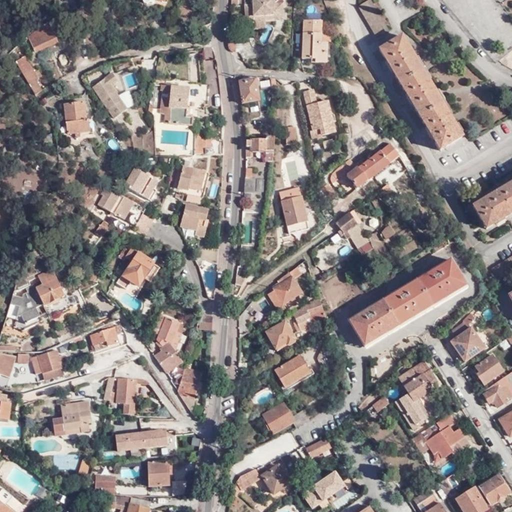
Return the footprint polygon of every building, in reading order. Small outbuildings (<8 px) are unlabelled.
[(274,4),(273,0),(252,0),(252,4),(245,4),(245,21),(265,21),(283,20),(282,4),(274,4)] [(378,40),(389,33),(371,1),(360,8),(378,40)] [(312,62),(327,62),(328,42),(322,42),(322,34),(322,20),(304,19),(303,58),(312,58),(312,62)] [(265,21),(245,21),(245,27),(253,27),(253,31),(265,30),(265,21)] [(36,35),(31,37),(29,39),(37,56),(42,54),(58,47),(52,34),(58,32),(55,25),(51,28),(46,30),(36,35)] [(328,42),(327,62),(331,62),(331,34),(322,34),(322,42),(328,42)] [(441,151),(464,138),(403,36),(380,49),(386,60),(386,61),(392,73),(394,73),(407,95),(407,96),(413,107),(414,106),(428,129),(427,131),(433,141),(435,141),(441,151)] [(58,47),(42,54),(45,61),(61,53),(58,47)] [(24,59),(15,64),(36,98),(38,96),(32,84),(37,82),(24,59)] [(110,85),(112,83),(117,79),(111,72),(92,87),(115,117),(127,108),(114,90),(110,85)] [(241,80),(243,100),(259,98),(257,78),(251,78),(241,80)] [(74,98),(70,82),(63,87),(65,100),(74,98)] [(160,111),(164,112),(169,114),(169,119),(172,118),(187,118),(190,118),(192,119),(193,116),(186,115),(189,86),(161,83),(160,88),(162,88),(160,111)] [(134,104),(128,89),(121,92),(126,106),(134,104)] [(318,104),(314,91),(305,92),(314,130),(321,129),(323,135),(335,132),(328,101),(318,104)] [(84,118),(83,101),(64,103),(67,132),(88,130),(86,118),(84,118)] [(263,123),(264,134),(275,133),(274,122),(263,123)] [(297,128),(287,128),(288,145),(296,145),(297,128)] [(209,138),(202,140),(203,148),(211,147),(209,138)] [(254,149),(266,150),(265,161),(273,161),(274,153),(276,138),(266,139),(265,140),(247,140),(247,142),(247,155),(253,155),(254,149)] [(223,155),(224,140),(211,140),(211,149),(205,149),(205,156),(223,155)] [(388,163),(398,155),(389,144),(358,169),(357,168),(356,169),(349,160),(339,166),(331,172),(330,175),(329,177),(329,179),(331,183),(344,173),(356,188),(380,170),(385,165),(388,163)] [(385,176),(393,170),(388,163),(385,165),(380,170),(385,176)] [(182,165),(181,168),(180,172),(175,189),(202,196),(203,193),(205,193),(208,181),(206,180),(208,172),(182,165)] [(154,186),(156,187),(159,181),(134,167),(125,184),(130,187),(148,196),(154,186)] [(337,195),(328,183),(320,189),(321,191),(329,202),(337,195)] [(392,192),(386,184),(375,193),(380,201),(392,192)] [(489,228),(511,214),(511,184),(476,206),(489,228)] [(145,235),(152,220),(153,218),(142,214),(145,208),(106,186),(102,194),(104,196),(99,205),(136,226),(134,230),(145,235)] [(158,189),(156,187),(154,186),(148,196),(152,199),(158,189)] [(290,233),(309,228),(299,190),(293,192),(294,195),(290,196),(290,197),(287,198),(288,200),(282,202),(290,233)] [(203,225),(205,218),(208,208),(185,203),(180,225),(196,229),(195,233),(204,235),(207,225),(203,225)] [(368,242),(357,224),(362,221),(354,210),(337,224),(344,233),(343,234),(347,239),(350,237),(358,249),(368,242)] [(102,221),(94,232),(101,237),(109,226),(104,221),(103,222),(102,221)] [(384,241),(395,233),(389,224),(378,232),(384,241)] [(132,280),(140,285),(144,277),(150,281),(159,267),(130,248),(129,250),(124,246),(117,256),(124,260),(127,256),(132,260),(125,271),(124,271),(117,282),(126,288),(132,280)] [(511,273),(511,257),(493,269),(500,281),(511,273)] [(299,268),(307,262),(306,259),(297,266),(298,268),(299,268)] [(368,266),(365,260),(360,263),(364,269),(368,266)] [(365,348),(460,291),(451,277),(458,273),(451,261),(350,321),(365,348)] [(388,273),(381,261),(370,268),(379,281),(388,273)] [(311,274),(307,262),(299,268),(298,268),(301,272),(300,273),(302,278),(311,274)] [(378,282),(368,266),(364,269),(373,285),(378,282)] [(28,291),(23,294),(22,297),(13,294),(12,299),(7,316),(16,318),(17,316),(20,314),(24,322),(39,314),(36,307),(64,293),(52,269),(38,276),(40,280),(33,283),(34,284),(26,288),(28,291)] [(460,291),(467,287),(458,273),(451,277),(460,291)] [(243,287),(247,278),(237,275),(237,285),(243,287)] [(302,292),(292,275),(274,287),(274,288),(268,292),(274,300),(272,301),(276,307),(283,303),(284,304),(302,292)] [(468,290),(467,287),(460,291),(365,348),(367,350),(468,290)] [(305,307),(311,304),(320,301),(319,298),(311,301),(303,305),(304,307),(292,313),(293,315),(294,314),(306,308),(305,307)] [(311,322),(325,317),(323,311),(320,301),(311,304),(305,307),(306,308),(294,314),(293,315),(301,330),(310,326),(307,320),(309,318),(311,322)] [(175,350),(182,333),(176,331),(180,322),(160,314),(152,334),(163,347),(159,350),(160,351),(154,355),(165,373),(183,362),(175,350)] [(213,331),(214,317),(202,315),(200,329),(213,331)] [(476,321),(472,316),(464,321),(465,322),(452,331),(457,339),(450,342),(465,363),(485,349),(472,330),(471,331),(469,327),(476,321)] [(285,320),(275,325),(277,328),(268,333),(278,351),(296,341),(285,320)] [(94,347),(98,345),(106,342),(108,347),(118,344),(112,328),(91,335),(94,347)] [(132,354),(128,349),(119,358),(123,363),(132,354)] [(62,368),(57,351),(38,356),(43,373),(62,368)] [(338,361),(334,353),(320,359),(324,368),(338,361)] [(485,384),(503,372),(493,356),(477,368),(480,374),(478,375),(485,384)] [(310,374),(301,357),(275,371),(286,388),(310,374)] [(393,401),(411,429),(426,420),(414,400),(432,389),(430,385),(437,381),(424,361),(401,375),(403,378),(399,381),(407,393),(393,401)] [(177,391),(193,414),(197,399),(193,398),(200,372),(189,369),(191,363),(187,362),(185,368),(182,375),(179,384),(177,391)] [(333,384),(345,377),(341,368),(327,376),(333,384)] [(178,373),(174,383),(179,384),(182,375),(178,373)] [(511,373),(482,394),(490,404),(494,402),(498,408),(511,398),(511,387),(510,390),(506,382),(511,377),(511,373)] [(114,379),(115,377),(111,376),(111,380),(109,380),(106,391),(111,392),(114,379)] [(137,380),(119,379),(117,403),(126,404),(124,415),(136,415),(137,380)] [(458,411),(462,407),(453,393),(450,398),(458,411)] [(0,419),(9,420),(11,404),(7,403),(8,395),(0,394),(0,419)] [(390,405),(385,398),(373,406),(377,413),(390,405)] [(295,422),(292,418),(283,400),(274,404),(276,408),(263,416),(267,422),(265,423),(269,431),(271,431),(273,434),(293,423),(295,422)] [(87,419),(90,419),(87,403),(60,407),(63,430),(78,428),(79,433),(88,432),(87,424),(87,419)] [(511,409),(509,412),(510,414),(500,421),(511,436),(511,435),(511,409)] [(296,428),(310,421),(305,411),(292,418),(295,422),(293,423),(296,428)] [(427,443),(430,449),(434,455),(438,452),(443,459),(453,453),(455,456),(470,445),(459,430),(454,434),(450,428),(456,424),(450,416),(412,440),(415,446),(422,441),(424,444),(427,443)] [(115,449),(167,445),(165,428),(114,431),(115,449)] [(312,459),(331,449),(326,439),(307,449),(312,459)] [(415,446),(421,455),(430,449),(427,443),(424,444),(422,441),(415,446)] [(438,452),(434,455),(433,455),(438,462),(443,459),(438,452)] [(485,453),(464,468),(465,469),(468,474),(490,460),(486,455),(485,453)] [(171,472),(171,462),(148,463),(149,487),(169,487),(169,472),(171,472)] [(257,470),(262,480),(264,479),(263,477),(270,473),(265,466),(257,470)] [(264,479),(275,495),(291,485),(279,467),(270,473),(263,477),(264,479)] [(236,486),(231,501),(234,502),(235,498),(238,499),(239,493),(255,507),(258,504),(244,491),(262,480),(257,470),(241,477),(236,486)] [(490,506),(510,493),(498,475),(479,488),(490,506)] [(440,486),(449,499),(456,494),(448,481),(446,479),(439,484),(440,486)] [(94,493),(114,494),(114,483),(95,482),(94,493)] [(413,498),(417,505),(433,494),(429,488),(413,498)] [(484,511),(487,510),(473,489),(456,500),(463,511),(484,511)] [(417,505),(421,511),(444,511),(433,494),(417,505)] [(125,497),(105,496),(104,508),(113,508),(120,510),(119,511),(148,511),(149,508),(151,501),(130,497),(125,497)]
